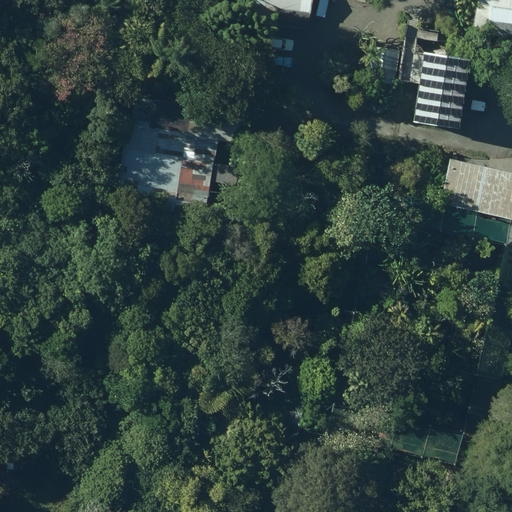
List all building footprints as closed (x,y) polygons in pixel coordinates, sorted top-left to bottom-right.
[(312,0),(240,0),(238,22),(310,29),(312,0)] [(511,0),(472,0),(470,33),(511,36),(511,0)] [(414,49),(406,119),(454,125),(463,55),(414,49)] [(142,90),(124,207),(182,215),(200,98),(142,90)] [(511,211),(511,170),(448,156),(438,205),(510,221),(511,211)]
